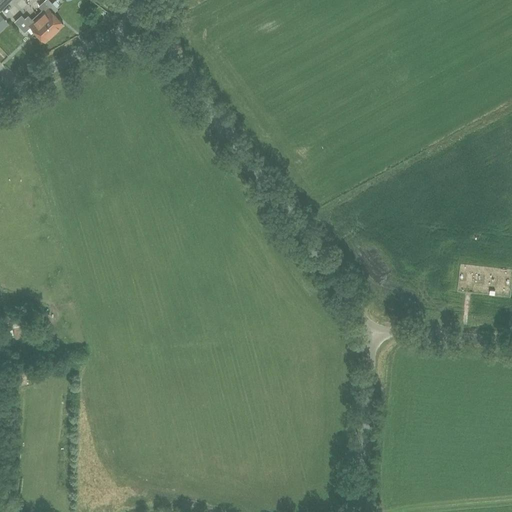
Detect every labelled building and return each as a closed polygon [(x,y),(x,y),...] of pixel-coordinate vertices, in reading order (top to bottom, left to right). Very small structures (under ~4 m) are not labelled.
[(0,0),(0,11),(10,0),(0,0)] [(42,10),(37,15),(53,32),(63,23),(49,8),(50,7),(44,1),(39,6),(42,10)] [(0,55),(5,61),(25,42),(9,24),(3,18),(0,14),(0,55)] [(53,32),(37,15),(32,19),(28,16),(24,19),(21,15),(15,21),(24,31),(30,26),(44,41),(53,32)] [(377,275),(370,279),(382,301),(389,297),(377,275)] [(399,289),(402,283),(397,279),(393,285),(399,289)] [(8,337),(7,324),(10,323),(9,315),(0,316),(0,333),(1,342),(4,352),(15,349),(13,339),(10,339),(10,336),(8,337)]
